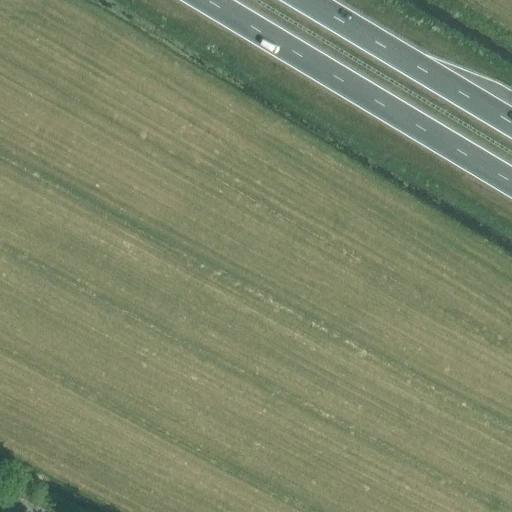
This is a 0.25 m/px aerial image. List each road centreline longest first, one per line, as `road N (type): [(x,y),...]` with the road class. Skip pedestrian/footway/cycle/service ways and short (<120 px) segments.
road 1 (trunk): [(206,0),(511,182)]
road 2 (trunk): [(511,124),(303,0)]
